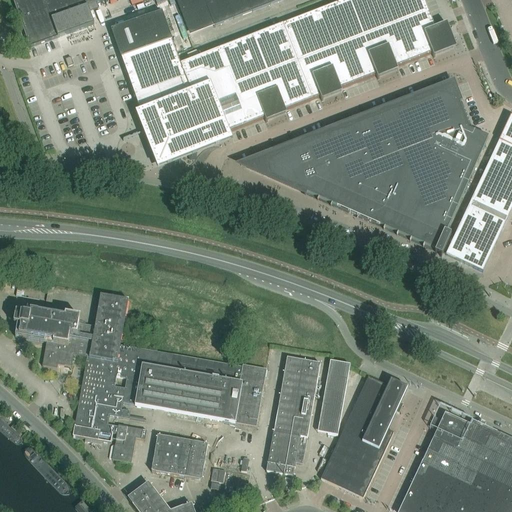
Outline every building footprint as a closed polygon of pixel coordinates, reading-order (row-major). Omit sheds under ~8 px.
[(13,0),(31,49),(59,38),(53,20),(107,0),(13,0)] [(340,90),(353,85),(376,76),(378,81),(379,80),(378,78),(397,70),(396,68),(432,54),(434,59),(435,58),(434,56),(453,49),(449,37),(450,36),(450,35),(450,34),(449,32),(448,32),(447,32),(445,27),(447,27),(447,25),(435,30),(423,0),(349,0),(283,26),(181,66),(172,41),(120,60),(139,113),(134,115),(156,172),(233,142),(229,133),(264,119),(266,124),(268,123),(267,121),(286,114),(285,112),(320,98),(322,102),(323,102),(322,99),(341,92),(340,90)] [(178,0),(186,19),(207,10),(214,27),(282,0),(178,0)] [(72,59),(66,61),(69,68),(75,66),(72,59)] [(453,89),(247,168),(442,255),(440,258),(442,258),(451,237),(446,235),(488,139),(469,131),(453,89)] [(469,207),(506,223),(511,210),(511,118),(510,118),(499,143),(469,207)] [(483,274),(506,223),(469,207),(446,257),(483,274)] [(65,317),(65,319),(31,313),(30,317),(16,315),(14,326),(21,327),(19,337),(47,343),(43,368),(57,370),(58,366),(72,368),(74,357),(86,359),(75,427),(73,438),(111,445),(113,435),(116,436),(116,440),(113,462),(131,465),(136,440),(145,442),(147,432),(127,429),(127,428),(118,427),(118,428),(108,426),(109,417),(130,420),(131,413),(121,411),(122,404),(135,406),(135,407),(222,422),(256,428),(267,372),(266,371),(243,367),(243,368),(242,368),(120,347),(128,301),(100,296),(94,327),(79,324),(80,320),(65,317)] [(318,378),(321,365),(287,359),(286,367),(266,473),(293,478),(295,463),(303,464),(318,378)] [(349,367),(330,363),(323,403),(331,404),(325,435),(337,437),(349,367)] [(321,481),(363,501),(394,435),(388,432),(396,414),(399,415),(399,414),(397,413),(400,406),(402,407),(403,406),(400,405),(407,390),(391,382),(388,388),(368,379),(321,481)] [(0,415),(0,428),(20,446),(27,438),(0,415)] [(422,463),(399,511),(511,511),(511,441),(473,423),(472,423),(471,427),(445,415),(423,463),(422,463)] [(202,482),(208,447),(157,438),(152,474),(202,482)] [(31,442),(22,451),(65,496),(74,488),(31,442)] [(249,461),(243,460),(241,473),(247,474),(249,461)] [(223,484),(225,472),(213,470),(211,482),(223,484)] [(169,511),(148,485),(128,500),(136,511),(194,511),(192,506),(177,511),(169,511)] [(93,511),(79,496),(72,502),(79,511),(93,511)]
